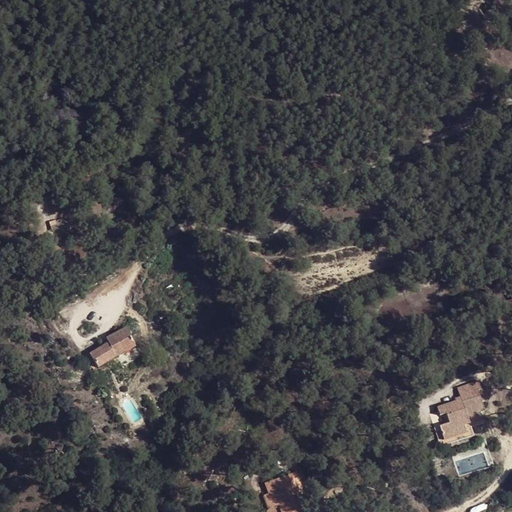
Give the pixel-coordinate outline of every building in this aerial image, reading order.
[(105,339),(108,343),(115,357),(134,347),(125,329),(105,339)] [(98,342),(101,347),(108,343),(105,339),(98,342)] [(108,343),(101,347),(89,354),(98,367),(115,357),(108,343)] [(464,426),(469,424),(481,421),(478,413),(484,411),(478,391),(481,390),(478,381),(458,387),(461,397),(462,401),(456,403),(455,401),(437,407),(440,415),(445,414),(449,424),(439,427),(440,431),(444,441),(466,433),(464,426)] [(72,411),(79,408),(77,400),(69,403),(72,411)] [(473,436),(469,424),(464,426),(466,433),(444,441),(440,431),(435,432),(440,447),(473,436)] [(303,511),(299,500),(306,497),(304,493),(302,493),(295,474),(266,484),(270,494),(275,508),(272,509),(272,511),(303,511)] [(269,510),(272,509),(275,508),(270,494),(264,496),(269,510)]
